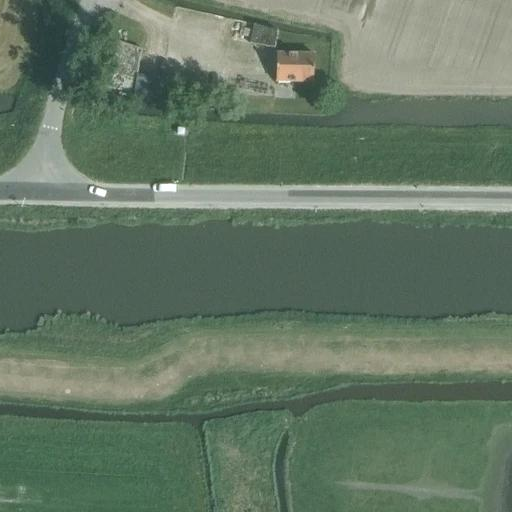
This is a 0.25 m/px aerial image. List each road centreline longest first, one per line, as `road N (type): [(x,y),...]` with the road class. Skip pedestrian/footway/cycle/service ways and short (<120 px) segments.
road 1 (tertiary): [(511,202),(38,195)]
road 2 (tertiary): [(38,195),(42,144),(93,0)]
